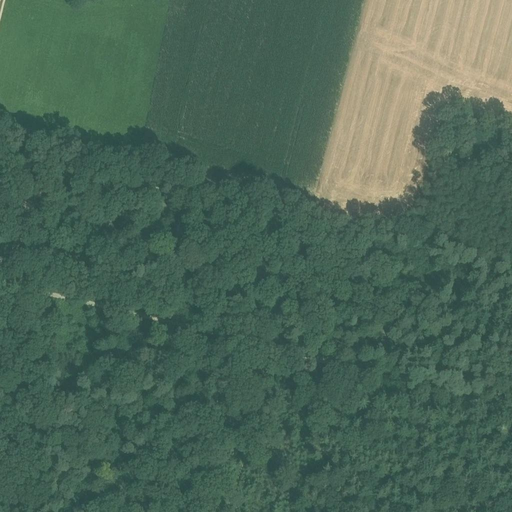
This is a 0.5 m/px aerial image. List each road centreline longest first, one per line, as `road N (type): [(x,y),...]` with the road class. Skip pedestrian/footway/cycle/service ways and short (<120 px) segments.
road 1 (track): [(511,411),(248,343)]
road 2 (track): [(210,333),(0,280)]
